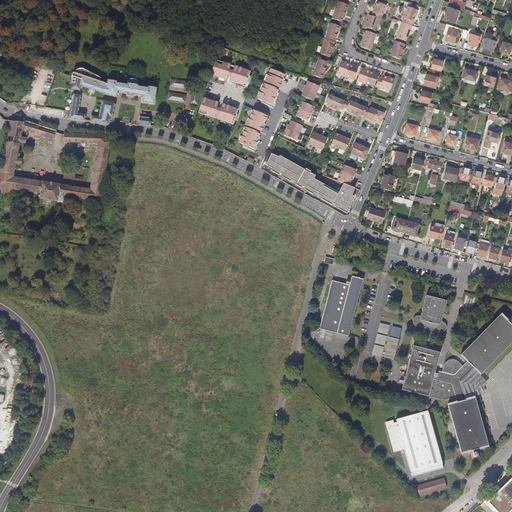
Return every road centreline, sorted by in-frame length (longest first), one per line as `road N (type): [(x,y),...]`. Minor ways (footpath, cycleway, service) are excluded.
road 1 (unclassified): [(251,511),(327,223)]
road 2 (residential): [(0,103),(29,116),(163,134),(254,171)]
road 3 (residential): [(348,227),(511,279)]
road 4 (residential): [(387,138),(511,170)]
